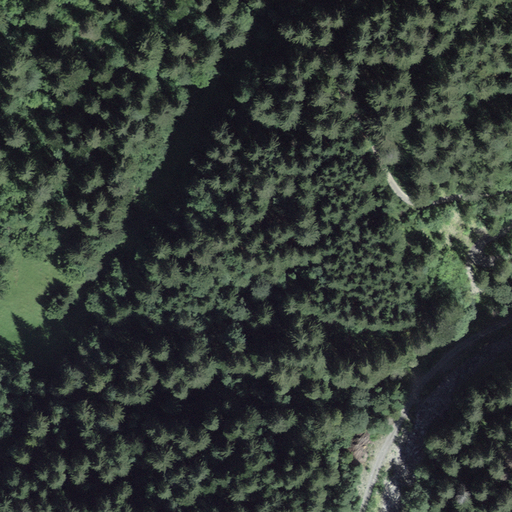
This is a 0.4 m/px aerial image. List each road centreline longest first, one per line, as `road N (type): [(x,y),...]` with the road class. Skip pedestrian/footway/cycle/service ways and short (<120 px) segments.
road 1 (track): [(346,0),(393,187),(422,203),(511,189)]
road 2 (track): [(511,313),(424,380),(381,456),(362,511)]
